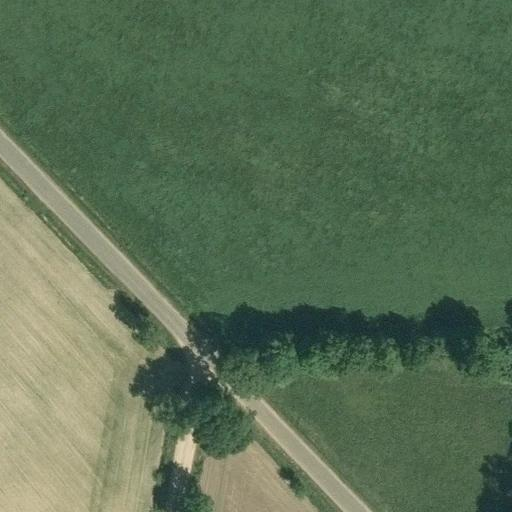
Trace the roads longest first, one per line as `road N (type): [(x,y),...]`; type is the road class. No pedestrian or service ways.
road 1 (unclassified): [(362,511),(0,137)]
road 2 (track): [(172,511),(203,346)]
